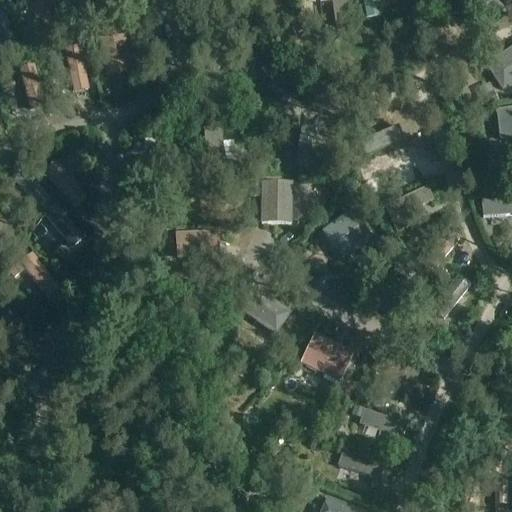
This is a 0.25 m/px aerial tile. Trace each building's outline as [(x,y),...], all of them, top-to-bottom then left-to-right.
[(57,38),(59,25),(47,24),(50,0),(35,0),(31,34),(57,38)] [(129,0),(101,0),(104,10),(131,4),(129,0)] [(277,0),(267,0),(270,15),(280,13),(277,0)] [(84,5),(71,8),(74,18),(86,15),(84,5)] [(3,16),(0,17),(0,53),(2,59),(17,53),(3,16)] [(105,77),(129,73),(123,37),(99,41),(105,77)] [(35,50),(32,42),(21,46),(24,54),(35,50)] [(242,84),(258,50),(245,43),(229,77),(242,84)] [(511,46),(485,65),(502,90),(511,83),(511,46)] [(79,47),(64,50),(72,93),(87,91),(79,47)] [(42,59),(44,71),(49,70),(49,72),(61,71),(59,57),(42,59)] [(30,113),(45,108),(32,66),(17,70),(30,113)] [(5,93),(17,90),(14,80),(2,83),(5,93)] [(491,93),(481,98),(482,101),(486,108),(487,109),(497,104),(491,93)] [(511,137),(511,106),(495,108),(499,139),(511,137)] [(219,128),(203,130),(210,177),(225,175),(219,128)] [(299,137),(297,150),(294,167),(293,169),(304,171),(310,139),(299,137)] [(144,139),(140,154),(177,164),(182,150),(144,139)] [(53,163),(42,173),(74,209),(85,199),(53,163)] [(275,174),(275,165),(265,165),(265,174),(275,174)] [(22,172),(12,181),(38,210),(49,201),(22,172)] [(249,199),(257,199),(258,182),(249,182),(249,199)] [(290,184),(261,184),(261,224),(290,224),(290,184)] [(426,188),(387,206),(393,220),(432,201),(426,188)] [(511,201),(481,204),(482,219),(511,215),(511,201)] [(55,208),(45,216),(70,247),(80,239),(55,208)] [(320,232),(342,261),(371,238),(349,210),(320,232)] [(307,259),(325,244),(303,217),(285,231),(307,259)] [(0,219),(0,254),(17,241),(0,219)] [(31,234),(28,222),(13,227),(16,238),(31,234)] [(45,235),(39,227),(30,235),(36,242),(45,235)] [(447,230),(421,263),(432,272),(458,238),(447,230)] [(174,233),(175,259),(218,258),(217,232),(174,233)] [(383,238),(373,245),(381,255),(391,248),(383,238)] [(421,247),(412,238),(404,246),(414,255),(421,247)] [(31,256),(20,265),(27,273),(49,300),(60,291),(31,256)] [(162,271),(168,263),(159,256),(153,265),(162,271)] [(14,284),(27,273),(20,265),(7,275),(14,284)] [(440,292),(446,286),(437,278),(431,283),(440,292)] [(442,320),(468,287),(457,278),(431,311),(442,320)] [(480,280),(472,281),(474,293),(482,291),(480,280)] [(254,289),(241,309),(242,315),(272,334),(288,311),(254,289)] [(0,301),(0,326),(11,340),(23,330),(0,301)] [(234,339),(240,330),(232,325),(226,334),(234,339)] [(313,337),(301,364),(324,375),(337,382),(338,382),(351,355),(313,337)] [(409,390),(416,376),(378,357),(371,372),(409,390)] [(0,384),(0,403),(9,396),(0,384)] [(348,400),(353,390),(342,385),(337,395),(348,400)] [(368,407),(379,412),(383,404),(371,399),(368,407)] [(362,411),(353,408),(350,417),(359,420),(362,411)] [(401,440),(406,426),(363,412),(359,426),(401,440)] [(386,493),(393,471),(342,453),(337,467),(372,479),(369,487),(386,493)] [(318,511),(363,511),(325,496),(318,511)]
